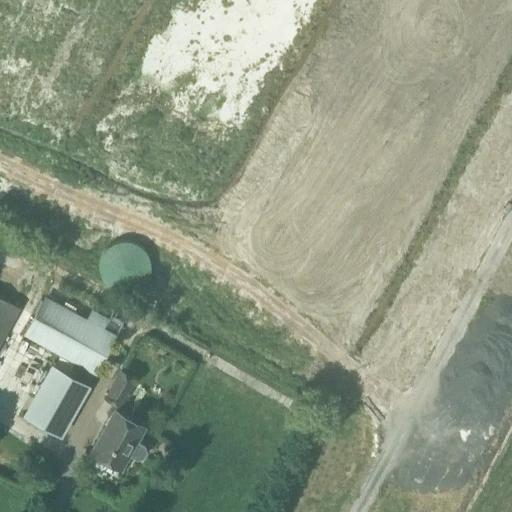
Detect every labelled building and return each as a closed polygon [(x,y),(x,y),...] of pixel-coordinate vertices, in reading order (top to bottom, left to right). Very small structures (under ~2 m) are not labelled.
[(146,267),(146,266),(145,262),(144,256),(141,251),(138,248),(130,242),(124,240),(121,240),(116,240),(110,241),(107,243),(101,247),(98,251),(95,256),(93,261),(93,266),(93,271),(95,277),(100,285),(103,287),(108,290),(113,292),(117,293),(122,293),(128,291),(132,289),(136,287),(139,283),(143,278),(145,274),(146,267)] [(0,339),(18,307),(0,296),(0,339)] [(25,331),(95,370),(114,335),(104,329),(109,320),(92,310),(87,319),(44,296),(25,331)] [(50,363),(21,416),(57,435),(86,382),(50,363)] [(120,406),(134,376),(119,369),(105,398),(120,406)] [(135,439),(144,425),(116,409),(93,451),(120,466),(128,453),(137,458),(143,456),(146,450),(144,444),(135,439)]
